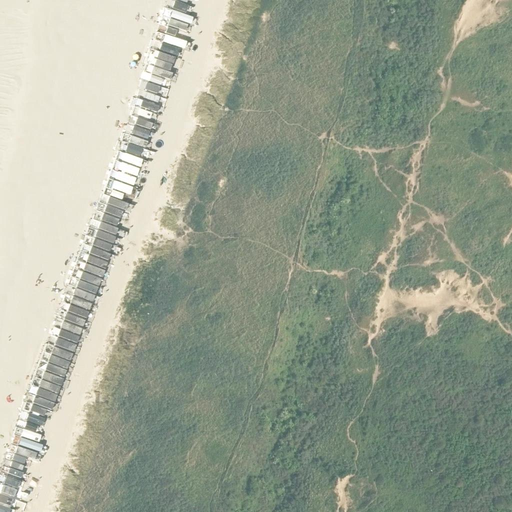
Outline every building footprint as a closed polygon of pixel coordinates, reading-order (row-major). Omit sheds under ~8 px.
[(174,0),(171,8),(188,13),(190,6),(185,5),(186,0),(174,0)] [(170,8),(167,16),(175,18),(178,11),(170,8)] [(175,29),(177,22),(167,18),(165,25),(175,29)] [(180,39),(185,40),(187,32),(163,27),(160,43),(178,47),(180,39)] [(158,43),(150,66),(144,64),(142,70),(168,79),(173,64),(170,63),(175,48),(158,43)] [(163,98),(168,81),(147,75),(145,80),(142,79),(136,99),(135,98),(132,106),(154,112),(158,97),(163,98)] [(135,109),(133,116),(150,121),(152,114),(135,109)] [(146,131),(149,123),(132,117),(130,125),(146,131)] [(145,138),(146,132),(129,128),(127,135),(145,138)] [(126,135),(124,143),(146,151),(149,143),(126,135)] [(93,210),(35,404),(46,408),(48,402),(53,404),(76,327),(81,329),(83,323),(82,322),(100,262),(109,264),(114,247),(115,247),(117,240),(111,238),(122,202),(125,203),(127,195),(120,192),(122,185),(130,187),(140,150),(121,145),(103,206),(96,204),(94,210),(93,210)] [(24,415),(19,426),(31,431),(37,417),(41,418),(44,410),(28,403),(23,414),(24,415)] [(23,463),(30,432),(14,429),(2,486),(13,488),(17,470),(16,470),(18,462),(23,463)]
